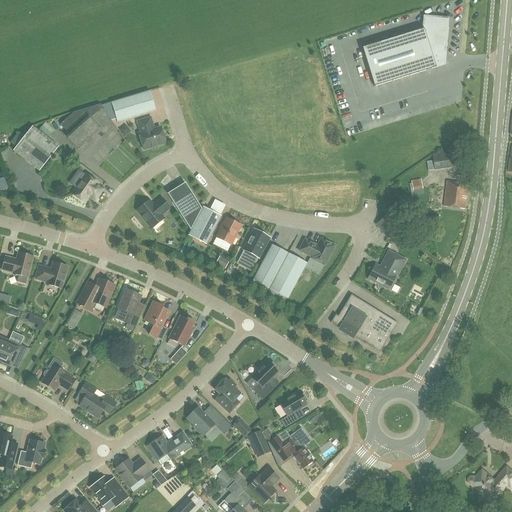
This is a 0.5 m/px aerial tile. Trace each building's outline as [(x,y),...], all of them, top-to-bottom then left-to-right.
[(423,26),(361,45),(374,84),(434,65),(434,61),(444,62),(448,17),(424,16),(423,26)] [(149,91),(111,103),(117,122),(155,110),(149,91)] [(104,136),(115,126),(100,104),(73,112),(60,124),(70,136),(67,138),(78,150),(99,130),(104,136)] [(141,133),(139,134),(144,150),(165,143),(161,127),(153,130),(151,125),(152,125),(150,118),(137,122),(141,133)] [(12,151),(39,171),(58,147),(32,126),(12,151)] [(454,168),(452,151),(432,153),(433,162),(434,168),(435,171),(454,168)] [(78,183),(85,171),(79,167),(72,180),(78,183)] [(86,174),(72,194),(84,203),(89,196),(95,200),(103,189),(97,185),(98,183),(86,174)] [(413,190),(423,188),(421,178),(411,180),(413,190)] [(465,209),(468,183),(447,180),(444,206),(465,209)] [(185,183),(167,194),(190,230),(201,209),(185,183)] [(149,200),(136,210),(151,229),(164,219),(161,215),(170,208),(162,198),(156,203),(157,204),(154,206),(149,200)] [(188,235),(206,245),(221,216),(203,207),(188,235)] [(388,215),(376,225),(387,238),(399,228),(388,215)] [(241,225),(226,218),(216,238),(230,245),(241,225)] [(269,238),(254,229),(243,250),(244,250),(240,257),(251,263),(255,256),(259,258),(269,238)] [(299,250),(312,257),(312,258),(324,264),(334,246),(321,239),(318,246),(305,240),(299,250)] [(288,253),(272,245),(253,280),(269,288),(288,253)] [(406,260),(389,251),(380,267),(375,264),(368,279),(377,284),(379,288),(393,284),(406,260)] [(13,274),(19,276),(17,282),(26,284),(33,257),(18,253),(16,261),(13,260),(13,259),(5,257),(2,270),(13,273),(13,274)] [(306,263),(288,253),(270,289),(288,299),(306,263)] [(39,266),(35,278),(47,282),(47,284),(60,288),(67,267),(53,263),(51,271),(48,270),(49,269),(39,266)] [(106,308),(115,285),(109,283),(110,282),(105,280),(104,281),(98,279),(95,287),(87,283),(76,304),(91,311),(95,303),(106,308)] [(141,296),(126,290),(118,309),(129,313),(126,322),(127,323),(134,326),(135,326),(141,311),(135,309),(141,296)] [(351,295),(338,316),(336,315),(331,323),(341,329),(340,330),(344,332),(348,335),(352,337),(353,336),(379,353),(397,323),(351,295)] [(163,307),(153,302),(144,321),(153,325),(149,335),(156,338),(162,341),(167,329),(162,326),(169,311),(162,308),(163,307)] [(194,322),(187,318),(186,319),(181,316),(169,339),(181,345),(184,346),(192,330),(190,329),(194,322)] [(0,359),(9,340),(0,335),(0,359)] [(9,340),(0,359),(0,361),(1,362),(1,364),(8,367),(8,365),(11,366),(15,356),(21,359),(26,348),(9,340)] [(186,351),(181,345),(170,358),(175,363),(186,351)] [(46,377),(42,383),(54,391),(59,384),(68,390),(74,380),(65,374),(66,373),(60,370),(63,364),(53,358),(48,367),(51,369),(49,371),(47,371),(46,371),(45,372),(44,374),(44,376),(46,377)] [(273,389),(267,383),(279,372),(276,370),(278,367),(272,362),(270,364),(267,361),(251,377),(258,384),(253,390),(262,400),(273,389)] [(219,386),(215,390),(220,395),(215,400),(229,413),(239,403),(235,399),(240,393),(233,388),(236,385),(229,379),(227,382),(224,379),(224,380),(221,380),(219,383),(219,386)] [(83,399),(79,406),(98,418),(103,410),(109,414),(116,403),(106,396),(103,401),(89,392),(92,387),(85,383),(78,394),(83,397),(83,399)] [(287,416),(280,420),(284,428),(297,420),(294,413),(307,405),(306,401),(308,400),(304,393),(301,394),(299,391),(280,403),(287,416)] [(198,407),(187,418),(195,426),(193,427),(202,436),(214,425),(224,434),(231,427),(210,406),(203,413),(198,407)] [(244,437),(250,430),(240,419),(233,426),(244,437)] [(278,435),(269,441),(283,460),(292,453),(303,468),(313,461),(309,455),(310,454),(305,447),(307,446),(301,439),(305,436),(300,430),(283,442),(278,435)] [(270,451),(261,431),(249,436),(258,456),(270,451)] [(160,438),(147,447),(157,461),(166,454),(170,459),(175,455),(191,445),(182,432),(167,443),(163,438),(161,440),(160,438)] [(0,461),(0,466),(11,469),(17,444),(10,442),(12,436),(0,433),(0,457),(1,457),(0,461)] [(43,450),(45,444),(30,440),(27,453),(21,451),(17,465),(31,469),(32,463),(39,464),(41,458),(43,458),(45,450),(43,450)] [(153,475),(160,484),(166,479),(158,469),(152,473),(140,456),(133,461),(128,456),(114,467),(130,488),(142,479),(144,482),(153,475)] [(511,487),(511,486),(511,470),(507,467),(499,476),(500,476),(495,482),(483,471),(476,478),(474,477),(471,477),(469,479),(469,482),(471,485),(473,485),(484,495),(487,492),(494,498),(508,484),(511,487)] [(279,477),(270,468),(261,477),(260,475),(249,486),(265,503),(276,492),(270,486),(279,477)] [(230,479),(222,471),(217,477),(225,485),(230,479)] [(236,473),(231,478),(236,482),(241,477),(236,473)] [(103,478),(91,488),(99,498),(98,498),(103,505),(111,499),(116,506),(127,497),(113,479),(108,483),(103,478)] [(245,511),(242,508),(247,503),(252,497),(244,489),(238,495),(233,491),(224,501),(218,506),(224,511),(245,511)] [(76,500),(64,510),(65,511),(95,511),(86,500),(80,505),(76,500)]
